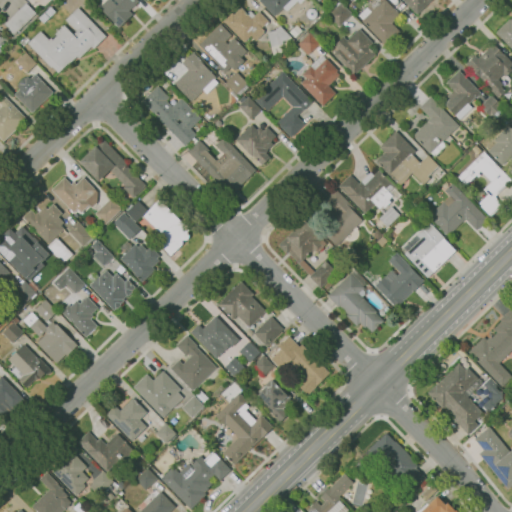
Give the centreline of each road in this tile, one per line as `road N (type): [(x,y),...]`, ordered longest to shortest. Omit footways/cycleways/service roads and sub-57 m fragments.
road 1 (residential): [(481,0),(0,467)]
road 2 (residential): [(493,511),(236,237)]
road 3 (secondary): [(511,249),(246,511)]
road 4 (residential): [(197,0),(0,191)]
road 5 (residential): [(236,237),(93,104)]
